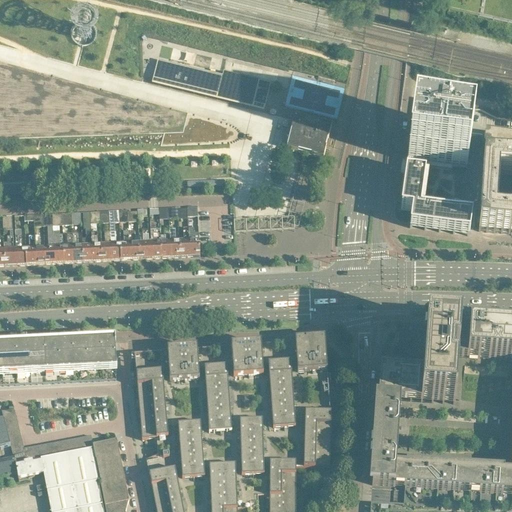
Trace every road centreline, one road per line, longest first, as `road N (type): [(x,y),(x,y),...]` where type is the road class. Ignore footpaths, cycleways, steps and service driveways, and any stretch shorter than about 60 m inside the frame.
road 1 (tertiary): [(350,275),(0,292)]
road 2 (tertiary): [(0,321),(350,304)]
road 3 (tertiary): [(383,0),(350,275)]
road 4 (residential): [(374,274),(400,0)]
road 5 (residential): [(218,253),(214,210),(203,201),(0,209)]
road 6 (residential): [(17,395),(29,442),(125,423)]
road 7 (tertiary): [(369,304),(511,303)]
road 8 (tertiary): [(511,275),(374,274)]
road 9 (residential): [(354,511),(361,382)]
road 10 (residential): [(0,340),(123,334)]
